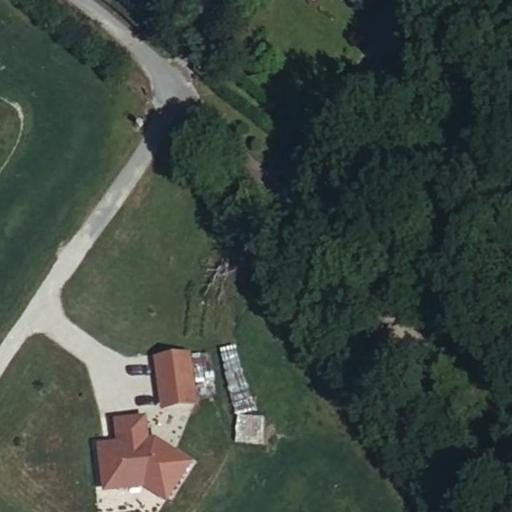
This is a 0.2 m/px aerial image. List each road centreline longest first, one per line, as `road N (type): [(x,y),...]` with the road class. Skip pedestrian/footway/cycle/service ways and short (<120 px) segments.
road 1 (track): [(511,469),(290,195)]
road 2 (residential): [(290,195),(83,0)]
